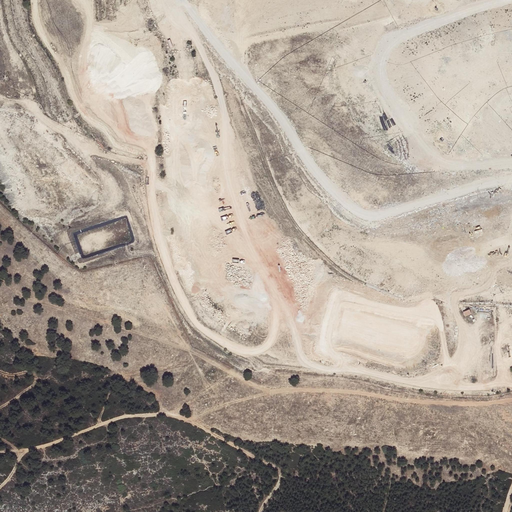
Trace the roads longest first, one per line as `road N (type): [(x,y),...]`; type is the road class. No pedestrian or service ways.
road 1 (track): [(259,511),(279,481),(277,468),(167,412),(123,416),(50,444),(0,452)]
road 2 (track): [(511,398),(431,403),(312,390),(223,404),(188,420)]
